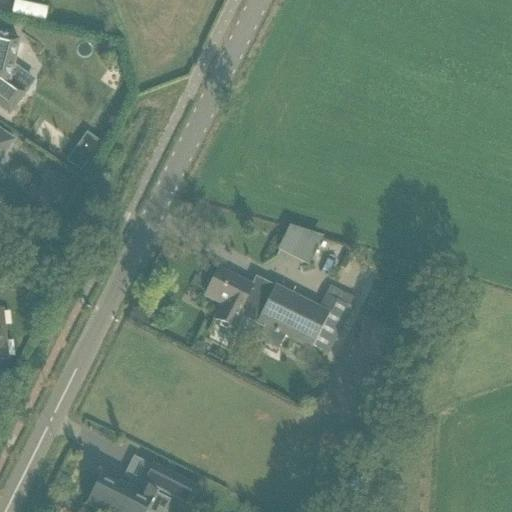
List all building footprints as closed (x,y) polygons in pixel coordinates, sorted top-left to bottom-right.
[(14,14),(49,24),(52,10),(18,0),(14,14)] [(159,38),(177,40),(179,40),(180,40),(182,39),(183,37),(184,36),(188,28),(194,31),(196,26),(198,27),(207,8),(205,7),(208,0),(170,0),(157,27),(163,30),(159,38)] [(0,111),(8,117),(23,95),(8,84),(18,43),(0,38),(0,111)] [(141,84),(157,92),(163,78),(164,75),(164,73),(163,71),(161,70),(159,69),(137,67),(135,70),(141,84)] [(0,161),(13,143),(0,134),(0,161)] [(78,148),(68,162),(82,172),(92,158),(78,148)] [(62,213),(70,181),(52,176),(48,190),(41,188),(36,206),(62,213)] [(283,255),(317,266),(326,237),(292,226),(283,255)] [(221,307),(214,322),(234,332),(241,317),(274,333),(273,335),(276,336),(277,335),(311,352),(312,348),(327,356),(350,310),(325,298),(318,311),(274,289),(273,291),(266,287),(264,292),(258,289),(257,291),(217,271),(212,282),(210,281),(208,282),(202,293),(203,295),(205,296),(204,298),(221,307)] [(184,505),(192,490),(152,469),(144,484),(184,505)] [(164,511),(168,504),(137,488),(134,495),(118,487),(116,491),(99,482),(86,506),(97,511),(164,511)]
